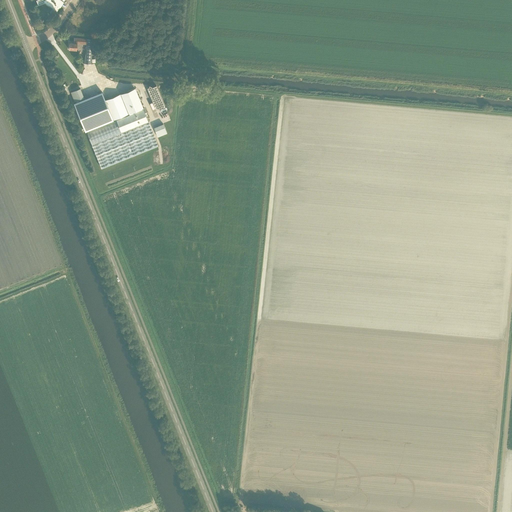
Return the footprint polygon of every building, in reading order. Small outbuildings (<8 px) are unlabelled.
[(45,3),(57,11),(64,0),(37,0),(39,5),(45,3)] [(101,0),(100,0),(95,7),(100,10),(102,7),(106,2),(105,1),(105,2),(101,0)] [(106,2),(102,7),(104,8),(103,10),(107,14),(113,5),(109,2),(108,3),(106,2)] [(148,12),(147,17),(158,18),(159,14),(160,14),(161,10),(149,9),(149,12),(148,12)] [(119,16),(119,19),(125,20),(126,17),(131,17),(132,11),(122,10),(121,16),(119,16)] [(147,17),(147,22),(148,22),(147,26),(159,27),(160,23),(158,22),(158,18),(147,17)] [(69,43),(69,49),(77,50),(77,44),(86,44),(85,63),(91,64),(92,55),(93,43),(94,39),(87,39),(74,38),(74,43),(69,43)] [(158,145),(135,88),(105,100),(113,120),(86,131),(101,168),(158,145)] [(101,91),(74,102),(86,131),(113,120),(105,100),(101,91)]
